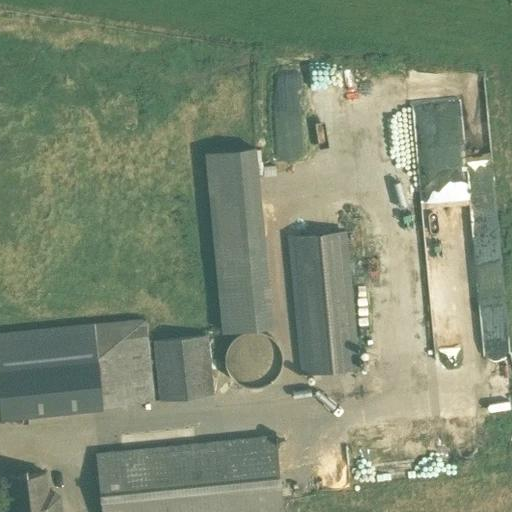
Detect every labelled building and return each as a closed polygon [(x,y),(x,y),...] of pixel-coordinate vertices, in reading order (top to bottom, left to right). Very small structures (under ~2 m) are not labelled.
[(434,102),(415,104),(417,123),(436,121),(434,102)] [(254,149),(206,154),(223,332),(271,328),(254,149)] [(344,232),(295,237),(308,373),(357,368),(344,232)] [(143,321),(0,335),(0,407),(1,418),(151,402),(143,321)] [(280,370),(282,359),(279,348),(273,339),(264,332),(252,331),(241,333),(232,339),(226,349),(224,360),(227,371),(233,380),(243,386),(254,388),(265,386),(274,379),(280,370)] [(205,336),(156,341),(162,401),(211,395),(205,336)] [(281,511),(274,437),(222,442),(228,511),(281,511)] [(228,511),(222,442),(97,455),(102,511),(228,511)] [(44,473),(7,476),(10,511),(59,511),(58,496),(53,492),(46,493),(44,473)]
